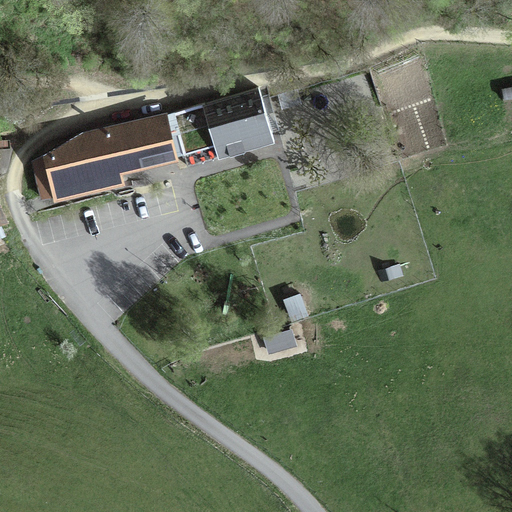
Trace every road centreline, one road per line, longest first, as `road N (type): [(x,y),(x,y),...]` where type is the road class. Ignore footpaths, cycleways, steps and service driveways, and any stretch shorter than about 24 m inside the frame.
road 1 (track): [(104,110),(421,32),(511,35)]
road 2 (residential): [(315,511),(149,378),(71,296)]
road 3 (track): [(71,296),(16,208),(15,174),(25,149),(104,110)]
